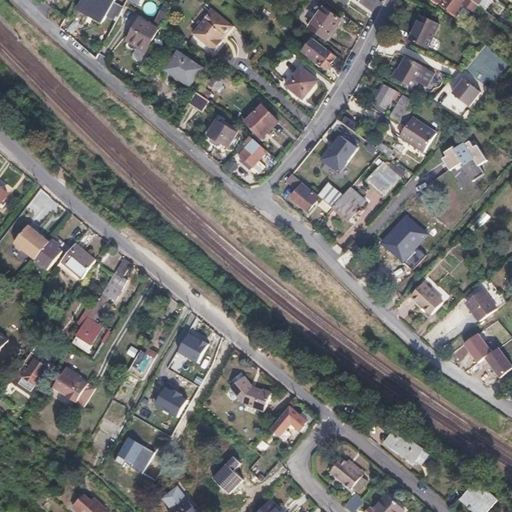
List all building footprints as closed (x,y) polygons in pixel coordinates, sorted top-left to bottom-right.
[(109,11),(119,16),(124,6),(114,1),(114,0),(82,0),(80,5),(105,19),(109,11)] [(440,0),(457,13),(467,0),(440,0)] [(152,15),(155,4),(146,2),(143,12),(152,15)] [(340,20),(323,9),(309,28),(326,40),(340,20)] [(226,38),(234,28),(212,10),(203,22),(205,24),(193,37),(212,53),(218,52),(221,47),(220,41),(224,36),(226,38)] [(440,25),(421,16),(409,41),(428,50),(440,25)] [(147,52),(158,30),(139,20),(127,42),(147,52)] [(327,71),(337,57),(314,40),(304,52),(327,71)] [(201,69),(177,54),(167,70),(191,85),(201,69)] [(435,73),(407,57),(400,70),(398,69),(394,77),(415,89),(419,82),(427,87),(435,73)] [(317,82),(300,67),(285,87),(302,101),(317,82)] [(224,80),(216,73),(207,86),(218,94),(223,87),(220,85),(224,80)] [(471,106),(482,92),(465,79),(453,92),(471,106)] [(397,91),(385,84),(374,102),(387,109),(397,91)] [(277,92),(273,96),(289,111),(293,107),(277,92)] [(425,92),(423,95),(436,105),(439,100),(425,92)] [(208,102),(196,93),(189,104),(201,114),(208,102)] [(400,96),(397,110),(409,113),(412,99),(400,96)] [(277,124),(261,107),(244,123),(261,140),(277,124)] [(387,115),(401,123),(403,119),(389,111),(387,115)] [(437,132),(413,118),(401,138),(425,152),(437,132)] [(236,133),(215,121),(207,136),(228,148),(236,133)] [(341,136),(336,144),(334,143),(322,160),(340,173),(358,149),(341,136)] [(251,142),(250,140),(240,151),(242,153),(239,157),(253,169),(266,153),(253,141),(251,142)] [(473,153),(469,158),(475,163),(479,158),(473,153)] [(252,170),(258,175),(270,163),(264,158),(252,170)] [(320,200),(293,176),(288,182),(299,191),(293,198),(309,212),(320,200)] [(328,185),(319,197),(333,209),(343,197),(328,185)] [(365,202),(350,189),(343,197),(333,209),(348,222),(365,202)] [(0,207),(8,197),(0,190),(0,207)] [(30,222),(43,208),(34,200),(21,214),(30,222)] [(476,231),(492,217),(487,212),(472,226),(476,231)] [(407,231),(400,224),(383,243),(404,262),(409,255),(404,250),(419,233),(411,226),(407,231)] [(37,261),(51,244),(30,226),(16,244),(17,245),(17,249),(20,252),(25,252),(37,261)] [(63,253),(52,243),(51,244),(37,261),(49,271),(63,253)] [(97,262),(76,245),(62,262),(84,281),(97,262)] [(409,265),(414,270),(428,255),(420,249),(415,254),(416,256),(409,265)] [(118,270),(72,344),(89,354),(104,329),(96,324),(111,300),(118,305),(131,284),(123,278),(125,275),(118,270)] [(482,284),(464,298),(467,302),(486,288),(482,284)] [(443,303),(423,285),(411,297),(431,316),(443,303)] [(474,314),(490,302),(484,294),(468,306),(474,314)] [(480,323),(497,311),(490,302),(474,314),(480,323)] [(460,304),(432,329),(441,340),(469,314),(460,304)] [(0,352),(9,341),(0,333),(0,352)] [(209,344),(190,334),(180,352),(199,362),(209,344)] [(130,374),(144,381),(159,355),(152,352),(149,357),(142,353),(130,374)] [(34,353),(13,382),(33,397),(46,378),(45,377),(51,368),(41,360),(42,358),(34,353)] [(497,376),(511,363),(511,360),(507,354),(490,367),(497,376)] [(74,376),(75,373),(67,368),(56,387),(69,395),(67,398),(78,405),(89,386),(74,376)] [(91,383),(75,373),(74,376),(89,386),(91,383)] [(266,413),(273,395),(264,392),(263,392),(255,389),(246,378),(233,389),(243,403),(249,406),(249,407),(266,413)] [(192,400),(168,386),(157,405),(181,418),(192,400)] [(69,395),(56,387),(54,390),(67,398),(69,395)] [(311,424),(292,407),(273,430),(283,439),(294,426),(304,434),(309,429),(307,427),(311,424)] [(421,454),(397,431),(386,443),(411,465),(421,454)] [(366,472),(345,453),(330,469),(357,494),(366,482),(361,477),(366,472)] [(485,511),(495,501),(474,483),(458,501),(469,511),(485,511)] [(170,511),(173,511),(188,501),(179,490),(163,502),(170,511)] [(352,511),(354,511),(365,501),(357,494),(345,507),(352,511)] [(405,511),(407,511),(388,495),(375,510),(377,511),(405,511)] [(104,511),(93,501),(91,503),(86,497),(74,510),(76,511),(104,511)] [(196,511),(188,501),(173,511),(196,511)] [(280,511),(271,503),(262,511),(280,511)]
